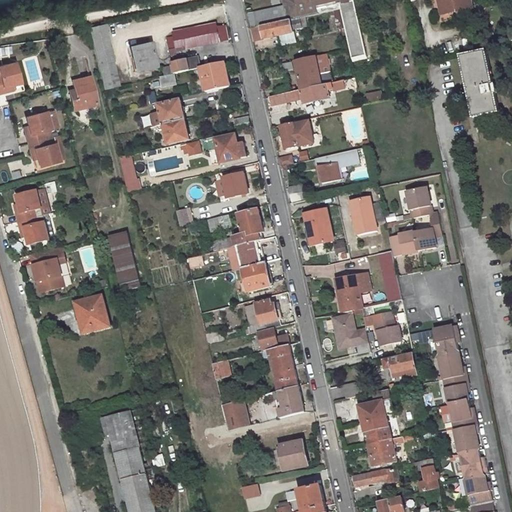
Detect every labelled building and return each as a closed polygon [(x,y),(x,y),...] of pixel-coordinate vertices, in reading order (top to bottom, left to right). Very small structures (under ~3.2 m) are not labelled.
[(247,14),(251,29),(274,24),(339,10),(342,10),(344,20),(346,29),(352,59),(367,56),(354,0),(283,0),(285,6),(247,14)] [(470,4),(469,0),(441,0),(442,3),(438,4),(441,16),(457,12),(456,6),(470,4)] [(471,9),(470,4),(456,6),(457,12),(471,9)] [(306,20),(274,26),(274,24),(251,29),(254,41),(294,33),(294,30),(307,27),(306,20)] [(177,52),(229,42),(226,26),(217,27),(217,24),(173,33),(174,37),(166,38),(170,51),(177,50),(177,52)] [(120,87),(104,26),(89,29),(104,91),(120,87)] [(131,48),(137,72),(157,68),(151,44),(131,48)] [(492,94),(494,94),(493,85),(490,86),(483,52),(459,57),(471,120),(497,115),(492,94)] [(298,68),(303,91),(334,84),(332,73),(326,73),(325,68),(319,69),(316,57),(287,63),(289,70),(298,68)] [(173,64),(175,74),(199,69),(197,58),(173,64)] [(230,87),(225,63),(201,68),(206,93),(230,87)] [(0,95),(8,93),(7,89),(12,87),(20,85),(14,64),(0,68),(0,95)] [(174,74),(159,75),(159,86),(175,85),(174,74)] [(72,82),(75,91),(77,100),(71,102),(74,111),(97,106),(91,78),(72,82)] [(345,81),(334,84),(303,91),(271,98),(273,106),(304,99),(305,105),(316,103),(316,105),(321,104),(320,102),(330,99),(329,93),(347,89),(345,81)] [(367,102),(382,98),(380,89),(364,93),(367,102)] [(164,125),(188,120),(183,100),(160,106),(161,113),(152,116),(155,128),(164,125)] [(24,120),(26,127),(28,132),(23,134),(26,145),(45,139),(44,133),(56,129),(52,112),(24,120)] [(143,126),(150,124),(148,115),(140,117),(143,126)] [(252,127),(249,117),(233,121),(236,131),(252,127)] [(188,120),(164,125),(169,146),(193,140),(188,120)] [(309,145),(304,124),(295,126),(295,125),(282,128),(287,150),(309,145)] [(115,182),(104,132),(86,137),(97,186),(115,182)] [(222,164),(242,159),(248,158),(244,144),(238,145),(236,136),(216,140),(222,164)] [(35,156),(37,161),(39,168),(59,162),(59,161),(64,159),(60,144),(55,145),(52,137),(45,139),(26,145),(30,157),(35,156)] [(188,145),(190,156),(202,153),(199,142),(188,145)] [(306,150),(296,151),(297,161),(307,160),(306,150)] [(324,185),(343,181),(340,169),(362,164),(359,151),(316,160),(318,169),(320,168),(324,185)] [(131,157),(121,159),(127,183),(137,180),(131,157)] [(280,160),(281,168),(294,165),(292,157),(280,160)] [(250,194),(246,180),(245,173),(224,178),(229,199),(250,194)] [(137,180),(127,183),(129,193),(142,190),(139,180),(137,180)] [(115,182),(97,186),(98,192),(116,189),(115,182)] [(290,189),(293,203),(309,200),(305,185),(290,189)] [(429,216),(433,216),(427,189),(408,193),(413,220),(429,216)] [(13,199),(15,207),(17,213),(13,214),(15,223),(40,216),(33,193),(13,199)] [(354,217),(359,236),(379,231),(371,197),(353,202),(356,216),(354,217)] [(190,208),(177,211),(181,227),(194,224),(190,208)] [(239,215),(245,240),(241,241),(239,239),(223,243),(225,250),(237,247),(256,242),(259,241),(264,240),(262,233),(265,233),(259,210),(239,215)] [(306,216),(310,235),(313,235),(316,247),(335,242),(328,210),(306,216)] [(210,233),(226,229),(232,227),(229,215),(206,221),(210,233)] [(429,216),(432,230),(416,233),(420,253),(437,249),(435,238),(443,236),(438,215),(433,216),(429,216)] [(49,242),(48,240),(52,239),(47,223),(42,224),(40,216),(15,223),(19,236),(23,235),(25,241),(27,248),(49,242)] [(126,230),(106,235),(119,289),(139,284),(126,230)] [(394,258),(420,253),(416,233),(390,239),(394,258)] [(310,235),(307,236),(310,248),(316,247),(313,235),(310,235)] [(264,240),(259,241),(256,242),(262,264),(265,263),(261,245),(268,243),(267,239),(264,240)] [(256,242),(237,247),(242,269),(262,264),(256,242)] [(64,248),(32,257),(38,277),(43,294),(67,288),(61,265),(68,263),(64,248)] [(347,250),(336,254),(338,260),(349,256),(347,250)] [(188,257),(189,266),(203,264),(201,255),(188,257)] [(265,263),(262,264),(242,269),(248,293),(272,287),(266,263),(265,263)] [(368,275),(337,280),(343,312),(364,308),(361,292),(371,290),(368,275)] [(78,303),(85,333),(111,327),(103,297),(78,303)] [(282,320),(278,304),(272,306),(271,301),(251,306),(256,327),(257,326),(259,332),(281,326),(279,321),(282,320)] [(397,322),(405,322),(405,312),(397,312),(397,322)] [(396,328),(393,313),(374,317),(377,332),(379,333),(382,346),(403,342),(399,327),(396,328)] [(333,318),(339,349),(368,343),(366,330),(356,332),(352,314),(333,318)] [(456,327),(434,331),(439,356),(458,352),(455,336),(458,335),(456,327)] [(264,352),(289,346),(287,336),(276,339),(274,329),(259,333),(264,352)] [(220,331),(206,333),(208,342),(221,340),(220,331)] [(264,352),(262,352),(264,358),(268,357),(272,356),(275,372),(294,368),(289,346),(264,352)] [(458,352),(439,356),(444,381),(467,376),(465,367),(462,368),(458,352)] [(393,368),(394,377),(417,372),(413,355),(390,359),(393,368)] [(276,375),(275,372),(272,356),(268,357),(276,390),(279,389),(276,375)] [(384,361),(386,370),(393,368),(390,359),(384,361)] [(213,364),(217,380),(231,376),(228,361),(213,364)] [(295,371),(276,375),(279,389),(276,390),(277,392),(279,392),(299,387),(295,371)] [(417,372),(394,377),(395,382),(418,377),(417,372)] [(466,386),(469,385),(467,376),(444,381),(449,405),(469,401),(466,386)] [(363,396),(360,383),(344,386),(347,400),(363,396)] [(279,411),(281,419),(305,413),(299,387),(279,392),(283,411),(279,411)] [(264,396),(263,390),(252,393),(254,398),(261,397),(264,396)] [(277,392),(264,396),(261,397),(262,401),(276,397),(279,411),(283,411),(279,392),(277,392)] [(392,400),(360,407),(369,445),(392,441),(387,417),(395,415),(392,400)] [(244,401),(223,406),(226,420),(229,432),(250,427),(244,401)] [(449,405),(455,431),(477,426),(475,416),(472,417),(469,401),(449,405)] [(226,420),(223,406),(212,409),(216,422),(226,420)] [(130,412),(155,511),(166,511),(141,410),(130,412)] [(155,511),(130,412),(103,419),(107,435),(115,433),(117,439),(113,444),(130,511),(155,511)] [(455,431),(460,455),(479,451),(476,435),(479,434),(477,426),(455,431)] [(397,462),(393,446),(392,441),(369,445),(374,467),(397,462)] [(308,465),(303,442),(279,447),(285,472),(308,465)] [(479,451),(460,455),(465,480),(484,476),(487,476),(485,466),(483,467),(479,451)] [(425,471),(429,491),(439,489),(433,461),(413,465),(415,473),(425,471)] [(389,483),(395,482),(392,470),(354,479),(356,488),(388,481),(389,483)] [(488,491),(484,476),(465,480),(470,504),(492,500),(490,491),(488,491)] [(257,485),(242,488),(244,499),(260,496),(257,485)] [(326,511),(321,486),(298,491),(303,511),(326,511)] [(404,511),(401,497),(378,502),(380,511),(404,511)] [(280,509),(280,511),(290,511),(288,502),(281,504),(282,508),(280,509)]
